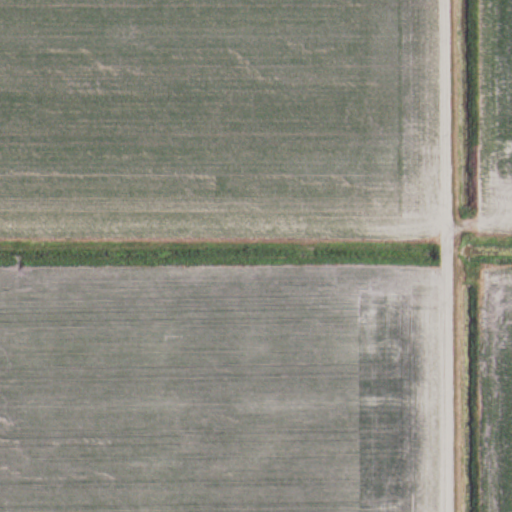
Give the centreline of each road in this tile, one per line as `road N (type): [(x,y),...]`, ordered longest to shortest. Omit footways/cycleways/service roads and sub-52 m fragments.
road 1 (residential): [(451,511),(449,233)]
road 2 (track): [(449,233),(446,0)]
